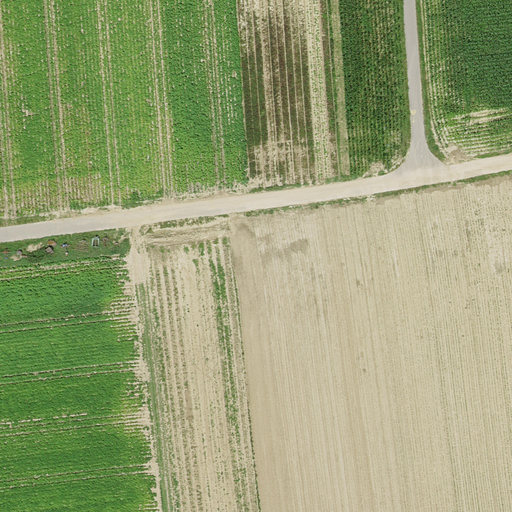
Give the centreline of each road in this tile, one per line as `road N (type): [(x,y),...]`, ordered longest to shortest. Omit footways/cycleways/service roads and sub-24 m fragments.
road 1 (track): [(511,161),(0,235)]
road 2 (track): [(408,0),(419,180)]
